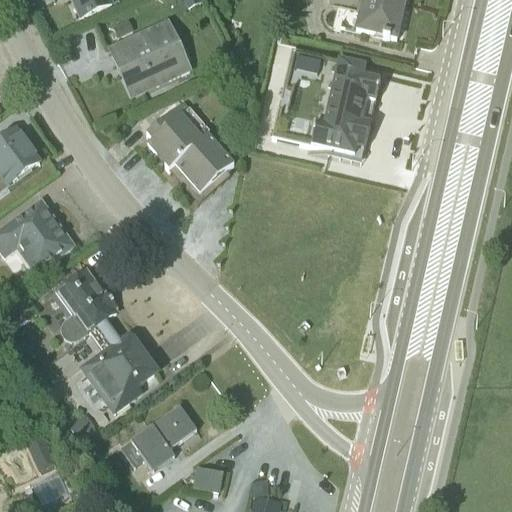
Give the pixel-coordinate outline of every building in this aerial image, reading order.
[(112,9),(108,0),(66,0),(77,24),(78,25),(112,9)] [(396,48),(405,9),(366,0),(361,0),(353,39),(396,48)] [(366,0),(405,9),(406,0),(366,0)] [(105,54),(129,105),(190,79),(185,66),(189,64),(181,46),(176,47),(166,26),(105,54)] [(290,56),(270,143),(327,157),(326,161),(360,169),(378,86),(362,82),(363,73),(363,72),(291,56),(290,56)] [(181,108),(145,140),(150,147),(146,151),(167,176),(196,209),(228,182),(225,177),(233,170),(207,140),(208,137),(181,108)] [(0,197),(40,168),(14,133),(0,143),(0,197)] [(40,205),(0,233),(0,261),(2,264),(15,256),(34,281),(74,252),(40,205)] [(103,298),(84,274),(54,295),(56,297),(54,299),(69,321),(64,325),(61,330),(59,335),(60,340),(64,345),(69,347),(75,347),(79,344),(84,339),(87,337),(109,324),(117,317),(115,315),(117,313),(105,296),(103,298)] [(36,316),(25,301),(0,318),(0,341),(0,342),(36,316)] [(120,339),(109,324),(87,337),(102,355),(77,374),(112,423),(142,400),(138,395),(159,379),(129,337),(125,339),(123,338),(120,339)] [(119,454),(133,472),(143,466),(152,478),(172,463),(168,456),(194,435),(177,411),(119,454)] [(53,466),(38,435),(23,443),(37,474),(38,474),(53,466)] [(221,478),(194,473),(191,494),(217,499),(221,478)]
